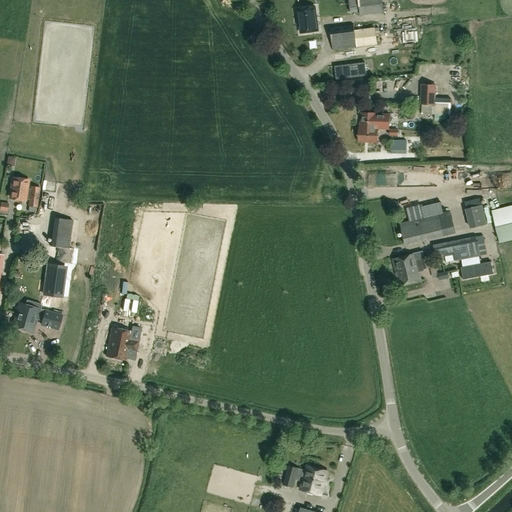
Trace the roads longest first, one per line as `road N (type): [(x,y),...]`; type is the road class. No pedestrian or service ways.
road 1 (unclassified): [(393,426),(346,161),(250,0)]
road 2 (unclassified): [(393,426),(327,431),(0,360)]
